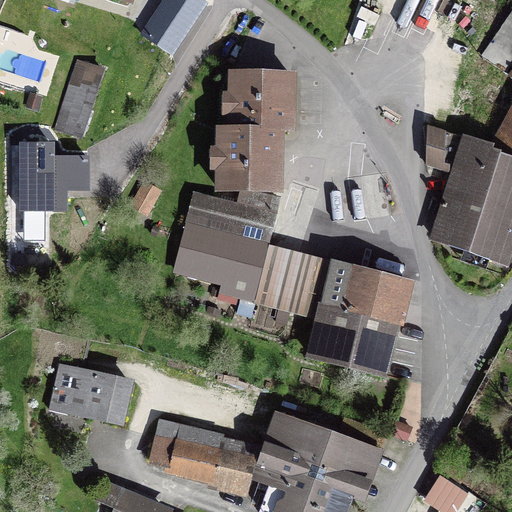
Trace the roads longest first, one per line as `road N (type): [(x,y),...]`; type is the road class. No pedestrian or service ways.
road 1 (residential): [(260,0),(344,78),(472,339)]
road 2 (residential): [(398,511),(472,339)]
